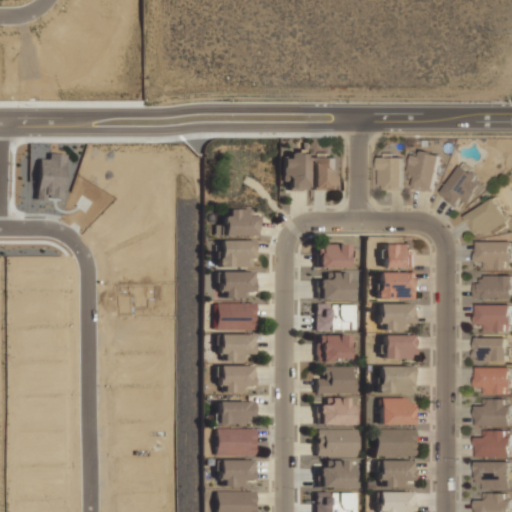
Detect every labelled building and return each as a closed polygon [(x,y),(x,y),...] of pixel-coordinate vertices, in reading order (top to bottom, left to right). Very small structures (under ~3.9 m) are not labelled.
[(441,154),(415,148),(409,175),(417,177),(415,186),(433,190),(441,154)] [(280,178),(288,178),(288,189),(307,189),(307,152),(280,152),(280,178)] [(311,187),(334,187),(334,154),(311,154),(311,187)] [(381,156),(381,187),(403,187),(403,156),(381,156)] [(484,183),(466,164),(440,190),(458,208),(484,183)] [(508,216),(495,196),(465,216),(477,235),(508,216)] [(248,208),(221,208),(221,223),(212,223),(212,235),(256,235),(256,215),(248,215),(248,208)] [(252,266),(252,239),(215,239),(215,266),(252,266)] [(511,266),(511,240),(476,240),(476,266),(511,266)] [(412,243),(381,243),(381,266),(412,266),(412,243)] [(316,244),(316,266),(350,266),(350,244),(316,244)] [(252,271),(215,271),(215,296),(252,296),(252,271)] [(317,271),(317,297),(352,297),(352,271),(317,271)] [(412,297),(412,271),(376,271),(376,297),(412,297)] [(511,276),(474,276),(474,298),(511,298),(511,276)] [(254,301),(210,301),(210,328),(254,328),(254,301)] [(412,326),(412,302),(376,302),(376,328),(404,328),(404,326),(412,326)] [(511,303),(476,303),(476,330),(511,330),(511,303)] [(313,329),(354,329),(354,305),(313,304),(313,329)] [(216,359),(252,359),(252,333),(216,333),(216,359)] [(315,334),(315,359),(351,359),(351,334),(315,334)] [(412,334),(380,334),(380,356),(412,356),(412,334)] [(508,360),(508,336),(475,336),(475,360),(508,360)] [(252,364),(215,364),(215,390),(252,390),(252,364)] [(354,392),(354,365),(319,365),(319,374),(314,374),(314,392),(354,392)] [(375,391),(412,391),(412,365),(375,365),(375,391)] [(511,392),(511,366),(477,366),(477,392),(511,392)] [(352,424),(352,397),(316,397),(316,424),(352,424)] [(377,397),(377,424),(412,424),(412,397),(377,397)] [(477,405),(477,425),(511,425),(511,398),(485,398),(485,405),(477,405)] [(252,400),(212,400),(212,422),(252,422),(252,400)] [(252,427),(212,427),(212,454),(252,454),(252,427)] [(355,428),(314,428),(314,455),(355,455),(355,428)] [(373,428),(373,455),(414,455),(414,428),(373,428)] [(477,456),(511,456),(511,431),(477,431),(477,456)] [(252,484),(252,459),(215,459),(216,484),(252,484)] [(355,460),(325,460),(325,466),(316,466),(316,486),(355,486),(355,460)] [(412,460),(375,460),(375,485),(412,485),(412,460)] [(477,487),(511,487),(511,460),(477,460),(477,487)] [(252,511),(252,490),(213,490),(213,511),(252,511)] [(412,511),(412,490),(376,490),(376,511),(412,511)] [(313,511),(354,511),(354,492),(313,493),(313,511)] [(477,511),(511,511),(511,492),(486,492),(486,499),(477,499),(477,511)]
